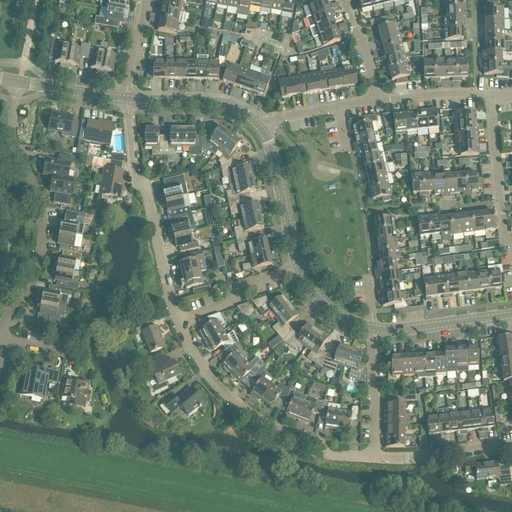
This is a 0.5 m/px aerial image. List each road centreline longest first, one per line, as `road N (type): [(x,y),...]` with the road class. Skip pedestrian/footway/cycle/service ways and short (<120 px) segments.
road 1 (residential): [(0,332),(33,282),(45,212),(14,131),(19,81)]
road 2 (residential): [(375,458),(341,456),(240,407),(204,376),(174,318)]
road 3 (residential): [(174,318),(147,197),(133,173),(128,99)]
road 4 (residential): [(511,257),(482,95)]
road 5 (tertiary): [(297,268),(261,125)]
road 6 (residential): [(174,318),(231,300),(227,285),(297,268)]
road 7 (tertiary): [(511,315),(372,329)]
road 8 (tertiary): [(261,125),(214,103),(128,99)]
road 9 (residential): [(511,443),(375,458)]
road 10 (residential): [(375,458),(372,329)]
